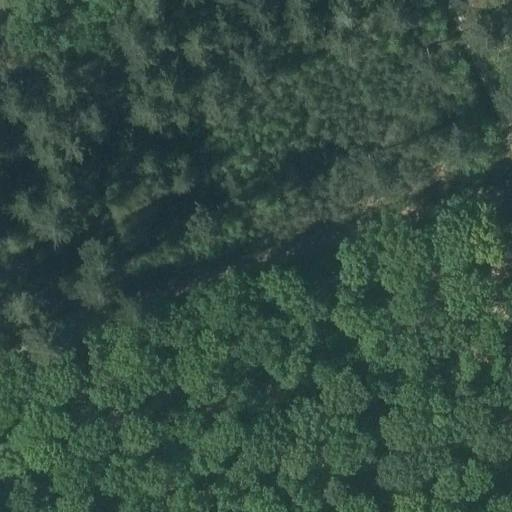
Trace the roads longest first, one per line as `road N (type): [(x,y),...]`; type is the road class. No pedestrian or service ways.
road 1 (track): [(0,345),(511,181)]
road 2 (track): [(511,127),(449,0)]
